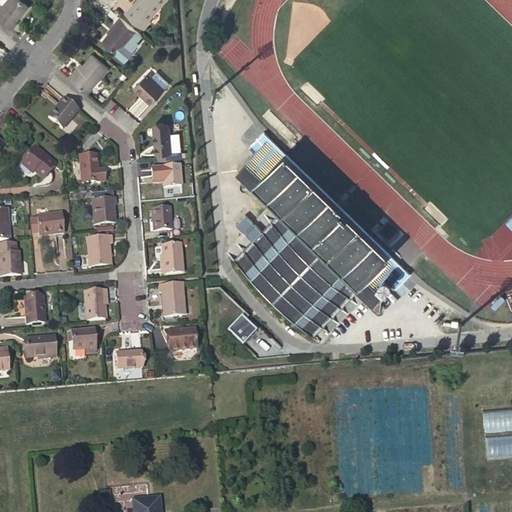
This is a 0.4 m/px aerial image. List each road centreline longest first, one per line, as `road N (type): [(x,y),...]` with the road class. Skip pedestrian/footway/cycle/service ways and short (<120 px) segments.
road 1 (track): [(511,354),(231,376),(218,386),(227,400),(242,386)]
road 2 (residential): [(131,278),(120,132),(33,61)]
road 3 (unknown): [(442,341),(418,312),(387,310),(324,349)]
road 4 (residential): [(0,287),(131,278)]
